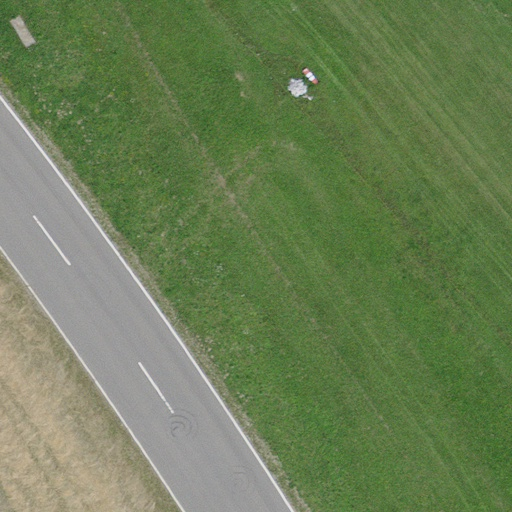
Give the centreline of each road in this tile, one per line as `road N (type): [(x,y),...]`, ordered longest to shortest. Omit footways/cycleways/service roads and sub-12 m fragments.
road 1 (motorway): [(106,0),(415,511)]
road 2 (motorway): [(511,439),(245,0)]
road 3 (unclassified): [(0,174),(238,511)]
